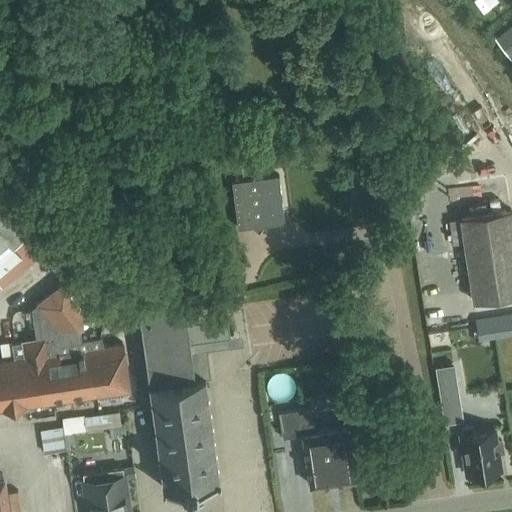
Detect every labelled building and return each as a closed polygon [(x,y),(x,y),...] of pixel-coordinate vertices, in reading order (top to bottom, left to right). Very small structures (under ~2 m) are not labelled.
[(491,15),(484,4),(474,12),(482,22),(491,15)] [(511,26),(496,39),(510,58),(511,57),(511,26)] [(238,227),(285,221),(279,173),(232,179),(238,227)] [(0,204),(0,284),(1,287),(20,271),(12,262),(20,255),(14,247),(41,224),(14,193),(0,204)] [(471,301),(511,294),(511,214),(511,209),(459,217),(471,301)] [(0,405),(45,399),(129,386),(123,342),(103,345),(101,336),(82,339),(80,324),(82,323),(80,308),(67,291),(69,290),(63,282),(37,302),(37,303),(32,307),(36,338),(21,341),(12,342),(14,357),(0,358),(0,405)] [(163,487),(181,485),(182,489),(201,487),(201,482),(219,480),(206,377),(211,376),(208,349),(211,349),(210,338),(230,335),(226,300),(139,311),(163,487)] [(495,335),(492,317),(477,320),(480,338),(495,335)] [(453,365),(436,367),(441,396),(445,422),(462,419),(453,365)] [(311,485),(356,478),(348,427),(316,431),(313,407),(279,412),(283,433),(302,430),(311,485)] [(122,424),(120,410),(88,415),(90,429),(122,424)] [(68,435),(90,431),(88,416),(66,419),(68,435)] [(467,475),(501,470),(495,428),(473,431),(472,424),(462,425),(463,434),(461,434),(467,475)] [(46,432),(47,450),(68,448),(67,430),(46,432)] [(127,440),(118,441),(121,464),(130,463),(127,440)] [(129,511),(123,467),(83,473),(88,511),(129,511)] [(0,480),(0,511),(8,511),(4,480),(0,480)]
